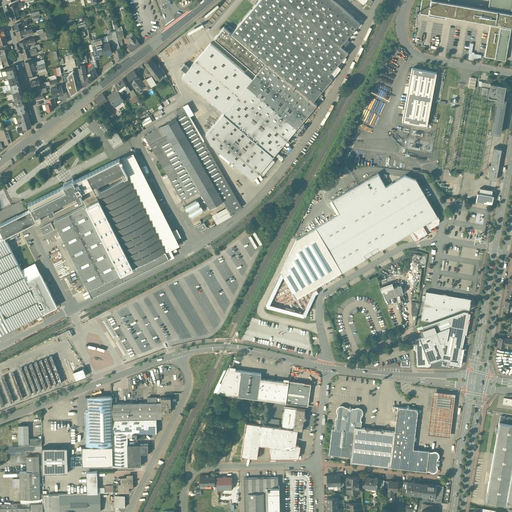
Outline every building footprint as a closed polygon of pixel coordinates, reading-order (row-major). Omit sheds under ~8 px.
[(360,22),(333,0),(259,0),(232,33),(224,27),(214,38),(256,73),(247,85),(297,127),(317,104),(313,101),(332,78),(328,74),(348,51),(340,45),(360,22)] [(421,0),(419,13),(428,15),(446,18),(446,15),(453,16),(489,22),(489,25),(490,25),(485,56),(505,60),(511,28),(509,28),(509,26),(511,26),(511,12),(509,12),(509,9),(511,10),(511,5),(511,0),(489,0),(488,6),(491,6),(490,9),(456,3),(448,2),(448,0),(421,0)] [(16,4),(9,6),(11,13),(18,11),(17,8),(16,4)] [(18,11),(11,13),(13,19),(20,17),(19,13),(18,11)] [(22,22),(14,24),(16,30),(23,28),(23,26),(22,22)] [(119,31),(116,32),(117,39),(124,37),(121,26),(118,27),(119,31)] [(23,28),(16,30),(18,37),(25,35),(24,31),(23,28)] [(109,43),(112,42),(114,50),(120,48),(117,39),(116,32),(115,30),(109,31),(110,35),(104,36),(106,42),(109,42),(109,43)] [(141,44),(133,34),(131,32),(126,35),(126,38),(127,38),(130,42),(127,45),(131,51),(141,44)] [(106,42),(102,43),(101,39),(95,41),(96,45),(98,54),(99,54),(98,53),(102,52),(102,53),(107,52),(108,54),(112,53),(109,43),(109,42),(106,42)] [(27,40),(19,42),(21,49),(28,46),(28,44),(27,40)] [(249,67),(245,72),(210,43),(182,76),(224,112),(205,133),(211,143),(253,179),(259,172),(263,175),(275,161),(271,158),(297,127),(247,85),(256,73),(249,67)] [(28,46),(21,49),(23,57),(31,55),(29,49),(29,46),(28,46)] [(8,47),(1,49),(2,53),(3,56),(10,54),(8,47)] [(120,48),(114,50),(117,62),(122,58),(120,48)] [(10,54),(3,56),(4,59),(5,64),(13,62),(10,54)] [(151,58),(144,63),(150,70),(152,69),(154,72),(161,67),(159,63),(156,65),(151,58)] [(31,60),(25,62),(27,68),(34,66),(33,63),(33,60),(31,60)] [(76,65),(75,65),(77,73),(76,74),(77,75),(78,79),(81,78),(78,70),(85,68),(86,68),(86,65),(86,63),(79,65),(76,65)] [(14,66),(1,70),(3,78),(4,77),(8,76),(16,74),(16,71),(15,71),(14,66)] [(34,66),(27,68),(29,75),(36,73),(35,69),(34,66)] [(161,67),(154,72),(152,69),(150,70),(156,78),(164,73),(161,67)] [(88,73),(86,74),(91,81),(97,76),(94,68),(88,73)] [(436,72),(412,68),(404,111),(402,121),(411,123),(427,126),(427,122),(431,102),(436,72)] [(70,95),(71,95),(78,90),(77,84),(76,84),(75,80),(76,80),(73,69),(65,75),(67,85),(69,91),(68,91),(70,95)] [(139,77),(134,70),(127,76),(132,83),(138,91),(145,86),(142,81),(140,82),(138,78),(139,77)] [(16,74),(8,76),(9,79),(10,83),(18,81),(16,74)] [(85,75),(81,78),(84,86),(91,81),(86,74),(85,75)] [(474,88),(476,78),(470,76),(468,87),(474,88)] [(39,78),(30,80),(32,87),(36,86),(37,89),(41,87),(40,83),(39,78)] [(151,88),(146,78),(142,81),(145,86),(148,90),(151,88)] [(122,79),(114,85),(119,91),(123,88),(127,85),(122,79)] [(18,81),(10,83),(12,88),(12,91),(20,88),(18,81)] [(374,129),(384,103),(389,89),(379,85),(380,83),(376,82),(361,119),(362,120),(361,124),(374,129)] [(54,87),(52,88),(52,89),(54,97),(63,94),(61,85),(54,87)] [(41,87),(37,89),(37,92),(34,93),(36,99),(44,97),(42,91),(41,87)] [(20,88),(12,91),(13,93),(14,98),(22,96),(20,88)] [(115,90),(108,95),(116,107),(120,104),(119,102),(122,100),(115,90)] [(102,93),(95,99),(100,105),(102,103),(105,101),(107,100),(102,93)] [(22,96),(14,98),(16,105),(24,102),(22,96)] [(506,100),(497,98),(496,102),(495,107),(491,131),(499,133),(506,100)] [(46,103),(45,103),(47,110),(48,111),(50,111),(51,110),(50,109),(54,108),(53,103),(52,101),(46,103)] [(24,102),(16,105),(17,107),(18,112),(26,110),(24,102)] [(183,106),(176,110),(179,115),(186,111),(183,106)] [(18,112),(15,113),(16,116),(18,123),(22,122),(29,120),(26,110),(18,112)] [(241,207),(186,111),(179,115),(144,135),(182,201),(200,191),(210,208),(223,201),(230,213),(241,207)] [(29,120),(22,122),(23,126),(24,128),(25,128),(28,127),(29,128),(30,127),(31,126),(29,120)] [(116,130),(107,136),(113,147),(118,144),(116,142),(122,139),(116,130)] [(494,147),(491,164),(490,164),(488,164),(488,167),(489,168),(490,168),(488,177),(489,179),(495,179),(496,179),(498,169),(498,165),(501,148),(494,147)] [(132,153),(119,159),(118,158),(86,174),(95,191),(127,254),(120,258),(126,270),(120,274),(123,280),(169,258),(165,251),(179,245),(132,153)] [(386,186),(378,173),(377,173),(371,177),(365,181),(365,180),(364,181),(358,184),(358,185),(352,188),(351,188),(345,192),(339,196),(338,196),(339,196),(332,200),(332,199),(332,200),(340,213),(334,217),(334,216),(333,217),(327,221),(327,220),(327,221),(322,224),(322,223),(321,224),(316,227),(342,271),(347,268),(348,268),(347,268),(353,265),(353,264),(359,261),(360,261),(359,261),(366,257),(372,253),(372,254),(373,253),(372,253),(378,250),(379,250),(379,249),(385,246),(391,242),(392,242),(398,238),(404,234),(405,235),(405,234),(408,232),(411,236),(415,234),(417,239),(428,232),(425,228),(429,226),(426,221),(430,219),(430,220),(431,219),(437,215),(434,210),(433,210),(430,205),(431,204),(430,204),(427,199),(428,199),(427,199),(424,194),(424,193),(421,188),(417,183),(418,182),(417,182),(416,179),(415,179),(410,177),(405,175),(404,175),(405,175),(398,179),(392,183),(392,182),(391,183),(392,183),(386,186)] [(72,178),(63,183),(64,185),(28,203),(30,208),(31,209),(30,209),(36,220),(37,221),(50,215),(51,215),(82,199),(95,191),(86,174),(73,181),(72,178)] [(492,190),(480,188),(479,192),(477,192),(476,201),(492,204),(493,195),(491,194),(492,190)] [(127,254),(95,191),(82,199),(82,200),(83,199),(86,204),(54,221),(89,290),(92,296),(123,280),(120,274),(126,270),(120,258),(127,254)] [(197,198),(185,205),(192,216),(204,209),(197,198)] [(0,334),(42,312),(26,280),(6,241),(14,237),(13,235),(19,232),(18,229),(36,220),(30,209),(31,209),(30,208),(0,223),(0,334)] [(426,221),(429,226),(430,228),(439,223),(439,220),(437,215),(431,219),(430,220),(430,219),(426,221)] [(204,222),(197,226),(199,231),(206,227),(204,222)] [(50,223),(40,228),(43,235),(54,229),(50,223)] [(342,271),(316,227),(296,239),(281,271),(283,276),(296,298),(315,287),(342,271)] [(412,260),(412,265),(416,265),(416,267),(422,267),(422,262),(418,262),(418,259),(415,259),(415,258),(414,258),(415,259),(412,260)] [(270,304),(283,276),(281,271),(264,306),(305,318),(316,294),(318,292),(316,289),(313,291),(303,313),(270,304)] [(57,306),(40,272),(26,280),(42,312),(43,313),(57,306)] [(392,282),(380,286),(381,291),(382,291),(394,287),(392,282)] [(394,287),(382,291),(385,299),(403,293),(401,285),(394,287)] [(471,298),(425,291),(421,319),(429,320),(462,308),(469,309),(471,298)] [(511,304),(511,300),(505,300),(503,309),(511,310),(511,305),(511,304)] [(425,336),(419,338),(427,360),(429,360),(444,354),(447,361),(459,363),(468,315),(464,314),(423,329),(425,336)] [(69,329),(58,335),(61,341),(72,336),(69,329)] [(511,338),(499,337),(497,346),(505,348),(505,345),(511,345),(511,338)] [(427,360),(419,338),(415,339),(417,365),(430,365),(431,364),(429,360),(427,360)] [(62,382),(52,356),(49,357),(59,383),(62,382)] [(57,384),(47,358),(44,359),(54,385),(57,384)] [(52,386),(42,359),(39,360),(49,387),(52,386)] [(47,388),(37,361),(34,362),(44,389),(47,388)] [(42,390),(32,363),(29,364),(39,391),(42,390)] [(37,392),(27,365),(24,366),(34,393),(37,392)] [(32,394),(22,367),(19,368),(29,395),(32,394)] [(83,368),(73,371),(76,379),(86,375),(83,368)] [(241,370),(228,369),(216,393),(238,396),(241,370)] [(261,373),(241,370),(238,396),(257,398),(260,378),(261,373)] [(23,398),(14,372),(10,373),(20,399),(23,398)] [(14,401),(4,376),(1,377),(11,403),(14,401)] [(260,378),(257,398),(286,402),(288,382),(260,378)] [(308,385),(288,382),(286,402),(306,405),(308,385)] [(433,391),(428,434),(450,436),(455,394),(433,391)] [(111,396),(91,396),(92,446),(112,446),(111,403),(111,397),(111,396)] [(164,397),(159,397),(159,402),(161,402),(161,414),(162,414),(167,414),(167,410),(169,410),(169,406),(170,406),(170,397),(164,397)] [(116,403),(111,403),(112,419),(156,418),(162,418),(162,414),(161,414),(161,402),(159,402),(158,402),(116,403)] [(409,407),(408,405),(407,406),(407,408),(403,407),(402,407),(398,407),(398,406),(397,411),(417,414),(418,409),(417,409),(413,408),(409,408),(409,407)] [(348,408),(345,407),(344,406),(342,406),(340,406),(339,406),(338,408),(337,409),(337,411),(338,413),(337,418),(336,418),(335,429),(338,429),(348,431),(348,430),(348,431),(354,431),(355,426),(360,427),(360,421),(361,421),(360,421),(360,415),(361,414),(362,412),(362,411),(361,409),(360,408),(358,408),(356,408),(355,408),(352,408),(351,408),(350,406),(349,408),(348,408),(348,407),(348,408)] [(296,409),(284,407),(281,427),(293,429),(296,408),(296,409)] [(305,410),(296,408),(293,429),(297,430),(302,430),(304,420),(306,418),(304,415),(305,410)] [(417,414),(397,411),(396,421),(416,424),(417,414)] [(156,418),(112,419),(112,434),(137,434),(157,433),(156,418)] [(279,420),(270,419),(269,426),(278,427),(279,420)] [(269,426),(245,422),(241,456),(257,458),(259,445),(270,446),(295,450),(295,445),(298,445),(299,440),(296,440),(297,430),(293,429),(281,427),(278,427),(269,426)] [(511,423),(499,422),(485,501),(505,504),(506,499),(511,500),(511,423)] [(28,425),(18,425),(19,446),(29,446),(29,439),(28,425)] [(380,429),(370,428),(368,425),(365,428),(360,427),(355,426),(354,431),(351,456),(350,461),(390,466),(393,446),(394,431),(384,430),(382,427),(380,429)] [(415,429),(395,426),(394,431),(393,446),(413,448),(414,441),(415,441),(415,440),(416,438),(415,437),(414,437),(415,429)] [(348,431),(338,429),(335,429),(332,429),(332,428),(329,454),(351,456),(354,431),(348,431),(348,430),(348,431)] [(127,434),(112,434),(112,446),(113,466),(128,466),(127,446),(127,434)] [(140,445),(127,446),(128,466),(141,465),(141,453),(148,453),(148,444),(140,444),(140,445)] [(295,450),(270,446),(270,452),(270,458),(298,457),(299,452),(299,451),(300,447),(300,445),(299,445),(298,445),(295,445),(295,450)] [(83,467),(113,466),(112,446),(92,446),(82,447),(83,467)] [(413,448),(393,446),(390,466),(426,471),(426,470),(429,451),(429,450),(413,448)] [(67,447),(42,447),(42,473),(68,472),(67,447)] [(432,452),(429,451),(426,470),(430,470),(431,471),(432,471),(434,471),(435,470),(436,469),(437,468),(437,466),(436,465),(437,458),(438,457),(438,455),(438,454),(437,452),(436,451),(435,451),(433,451),(432,452)] [(39,456),(26,457),(27,471),(39,471),(39,466),(39,456)] [(27,471),(19,472),(20,503),(30,503),(43,503),(42,494),(46,494),(46,478),(39,478),(39,471),(27,471)] [(87,472),(87,493),(98,493),(97,472),(87,472)] [(132,486),(132,475),(127,475),(127,478),(123,478),(123,484),(119,484),(119,492),(128,492),(128,486),(132,486)] [(214,475),(200,476),(200,483),(205,483),(205,485),(214,485),(214,475)] [(232,489),(231,476),(217,476),(217,489),(232,489)] [(358,476),(347,476),(347,480),(348,480),(348,484),(347,484),(347,491),(350,491),(350,492),(359,492),(358,476)] [(378,478),(366,476),(366,480),(365,486),(376,488),(377,486),(377,479),(378,478)] [(278,477),(244,478),(244,511),(267,511),(267,488),(278,487),(278,477)] [(398,481),(388,480),(387,489),(393,490),(397,490),(398,481)] [(419,483),(407,481),(407,489),(406,493),(407,493),(418,494),(419,483)] [(418,494),(434,497),(436,485),(424,483),(420,483),(418,494)] [(434,497),(434,502),(441,503),(443,486),(436,485),(434,497)] [(278,487),(267,488),(267,511),(279,511),(279,487),(278,487)] [(87,493),(60,494),(60,511),(100,511),(100,493),(98,493),(87,493)] [(46,494),(42,494),(43,503),(42,511),(60,511),(60,494),(46,494)] [(125,495),(115,495),(115,507),(125,507),(125,495)] [(29,511),(42,511),(43,503),(30,503),(30,507),(29,511)] [(359,511),(359,503),(347,503),(347,511),(359,511)]
